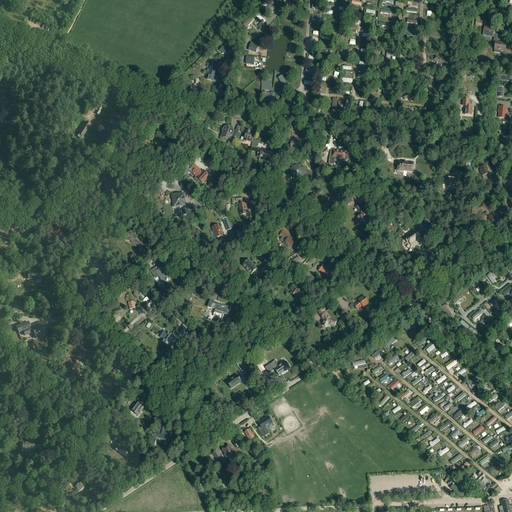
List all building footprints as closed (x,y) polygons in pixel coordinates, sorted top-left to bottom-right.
[(256,17),(264,24),(266,21),(262,18),(260,17),(258,15),(256,17)] [(251,17),(243,26),(246,29),(254,20),(251,17)] [(494,27),(485,26),(483,35),(493,36),(494,27)] [(496,42),(494,50),(495,50),(494,52),(500,53),(501,51),(505,52),(506,43),(496,42)] [(258,46),(251,44),(249,51),(256,53),(258,46)] [(222,47),(219,51),(225,55),(228,51),(222,47)] [(338,54),(335,56),(337,59),(341,57),(346,54),(345,50),(340,53),(338,54)] [(246,64),(253,65),(254,58),(247,57),(246,64)] [(448,63),(442,60),(436,57),(434,61),(437,63),(437,64),(439,65),(441,67),(442,65),(446,67),(448,63)] [(230,71),(233,61),(227,59),(226,62),(224,66),(224,67),(223,69),(230,71)] [(208,74),(207,79),(216,82),(217,77),(214,76),(216,71),(219,71),(221,66),(211,63),(210,69),(210,70),(208,69),(206,74),(208,74)] [(284,88),(288,86),(282,76),(278,79),(284,88)] [(414,89),(408,92),(402,96),(405,100),(409,98),(409,100),(412,98),(414,97),(413,95),(417,93),(414,89)] [(465,106),(465,115),(471,115),(472,107),(469,107),(469,100),(463,100),(462,106),(465,106)] [(505,119),(506,107),(499,107),(498,113),(499,113),(498,118),(505,119)] [(113,134),(117,122),(119,117),(113,115),(111,120),(114,122),(110,133),(113,134)] [(90,125),(86,122),(79,134),(83,137),(90,125)] [(238,126),(232,142),(235,143),(241,127),(238,126)] [(226,130),(224,129),(221,137),(230,140),(234,131),(231,130),(231,128),(226,127),(226,130)] [(165,145),(160,140),(156,144),(160,149),(165,145)] [(290,147),(297,148),(297,152),(304,152),(304,146),(301,146),(301,141),(297,141),(297,142),(291,142),(290,147)] [(258,150),(257,155),(258,155),(257,157),(259,157),(259,160),(265,161),(265,158),(268,158),(268,162),(274,163),(276,153),(272,152),(271,153),(260,151),(260,150),(258,150)] [(331,151),(330,157),(329,157),(329,165),(334,165),(335,158),(344,159),(344,160),(345,161),(346,161),(347,161),(348,160),(348,159),(349,154),(345,153),(340,153),(340,152),(336,151),(335,152),(331,151)] [(413,164),(408,163),(408,165),(403,164),(403,163),(399,162),(399,165),(398,165),(397,171),(412,172),(413,164)] [(194,165),(191,168),(194,171),(192,172),(203,183),(209,177),(203,171),(202,172),(194,165)] [(304,167),(303,168),(302,167),(300,166),(299,165),(297,165),(295,166),(294,166),(292,167),(291,169),(291,170),(290,172),(290,173),(291,175),(292,177),(293,178),(294,177),(295,177),(296,178),(297,178),(298,178),(300,177),(301,180),(303,179),(304,178),(305,177),(306,175),(306,173),(306,172),(306,170),(305,168),(304,167)] [(180,172),(184,176),(190,170),(186,166),(180,172)] [(480,168),(482,176),(488,174),(486,166),(480,168)] [(455,182),(456,177),(448,176),(447,187),(452,187),(452,182),(455,182)] [(105,187),(107,189),(108,188),(110,190),(115,186),(111,181),(109,182),(108,181),(106,183),(107,185),(105,187)] [(185,195),(173,197),(175,208),(185,207),(186,207),(185,195)] [(326,203),(323,205),(325,207),(328,210),(330,207),(332,206),(331,205),(332,204),(333,205),(336,201),(331,196),(327,199),(329,201),(328,202),(327,202),(326,203)] [(248,203),(239,204),(241,215),(247,214),(246,207),(248,207),(248,203)] [(357,211),(358,210),(360,215),(357,217),(358,219),(355,220),(357,223),(359,222),(360,223),(367,219),(363,213),(363,212),(359,204),(355,206),(357,211)] [(186,207),(185,207),(185,208),(183,209),(183,215),(197,213),(196,205),(186,207)] [(481,215),(484,222),(491,219),(487,213),(481,215)] [(423,221),(429,229),(429,228),(430,229),(434,227),(433,226),(433,225),(431,222),(432,221),(429,217),(423,221)] [(227,231),(232,229),(231,226),(228,219),(223,221),(227,231)] [(223,235),(219,225),(212,228),(216,238),(223,235)] [(57,230),(54,235),(62,240),(65,235),(57,230)] [(290,248),(295,242),(291,239),(292,238),(287,235),(288,234),(283,231),(279,236),(283,238),(284,236),(288,239),(284,244),(290,248)] [(126,237),(132,242),(131,243),(137,248),(140,244),(135,240),(137,237),(131,232),(126,237)] [(409,242),(410,244),(419,239),(416,233),(405,239),(407,243),(409,242)] [(96,264),(103,255),(100,253),(93,262),(96,264)] [(291,267),(300,261),(297,255),(291,259),(290,258),(287,260),(288,261),(287,262),(291,267)] [(100,264),(107,270),(110,265),(104,259),(100,264)] [(251,275),(258,269),(249,260),(243,266),(251,275)] [(117,263),(129,273),(132,269),(130,267),(129,269),(124,264),(124,265),(121,263),(118,261),(117,263)] [(170,278),(166,271),(169,268),(168,266),(164,268),(163,267),(156,272),(161,279),(164,282),(170,278)] [(328,270),(323,266),(319,271),(324,276),(327,279),(331,275),(330,275),(333,272),(329,269),(328,270)] [(29,279),(41,279),(41,271),(29,271),(29,279)] [(112,274),(108,271),(104,276),(101,274),(96,280),(102,285),(104,281),(106,282),(112,274)] [(487,276),(493,284),(496,282),(490,274),(487,276)] [(338,287),(351,279),(349,276),(346,278),(344,275),(337,280),(338,282),(336,283),(337,284),(336,285),(337,286),(338,287)] [(480,283),(477,286),(483,294),(486,292),(480,283)] [(300,293),(298,292),(300,289),(297,287),(292,294),(294,296),(295,295),(300,299),(303,295),(302,295),(303,294),(301,293),(300,293)] [(505,297),(511,291),(511,287),(503,294),(505,297)] [(132,296),(137,302),(142,298),(138,292),(132,296)] [(329,301),(334,305),(340,298),(334,294),(329,301)] [(461,294),(452,301),(454,304),(464,297),(461,294)] [(357,309),(362,305),(363,307),(368,303),(364,297),(359,301),(360,302),(354,306),(357,309)] [(499,302),(497,299),(489,305),(492,308),(499,302)] [(151,300),(144,306),(150,314),(157,308),(151,300)] [(231,308),(210,301),(207,308),(211,309),(211,308),(215,310),(228,315),(231,308)] [(23,305),(14,304),(13,312),(22,312),(23,305)] [(441,309),(449,319),(452,316),(444,307),(441,309)] [(327,327),(328,324),(334,327),(337,321),(330,318),(324,309),(323,309),(322,309),(317,312),(324,322),(322,325),(327,327)] [(472,318),(475,321),(483,314),(480,311),(472,318)] [(507,312),(499,319),(501,322),(509,315),(507,312)] [(404,328),(407,331),(416,324),(414,321),(404,328)] [(37,325),(32,327),(31,328),(29,322),(16,327),(18,330),(21,328),(22,331),(23,331),(25,335),(34,332),(36,332),(39,339),(43,337),(42,336),(47,334),(45,330),(44,330),(43,326),(38,328),(37,325)] [(486,331),(489,333),(496,326),(493,323),(486,331)] [(461,330),(470,338),(473,334),(463,327),(461,330)] [(194,332),(189,329),(184,338),(189,341),(194,332)] [(162,343),(167,346),(170,342),(173,344),(173,345),(177,347),(180,342),(176,339),(176,340),(172,338),(174,336),(168,333),(167,334),(164,332),(160,337),(164,339),(162,343)] [(386,344),(389,347),(398,339),(395,336),(386,344)] [(416,343),(418,346),(426,339),(424,336),(416,343)] [(504,347),(502,344),(493,353),(496,355),(504,347)] [(428,353),(435,348),(432,345),(426,350),(428,353)] [(84,354),(87,351),(82,346),(79,349),(84,354)] [(383,352),(380,349),(372,357),(374,360),(377,357),(377,358),(380,356),(379,355),(383,352)] [(511,352),(503,359),(506,362),(511,356),(511,352)] [(87,361),(85,358),(86,358),(82,354),(75,361),(77,364),(81,361),(84,364),(87,361)] [(403,364),(401,361),(393,367),(395,369),(403,364)] [(247,369),(242,362),(237,366),(242,372),(247,369)] [(448,370),(456,364),(454,362),(446,368),(448,370)] [(279,377),(291,370),(286,363),(277,369),(274,363),(266,368),(270,375),(274,372),(273,371),(275,370),(279,377)] [(119,366),(114,370),(117,372),(116,372),(121,376),(123,374),(119,370),(121,368),(119,366)] [(380,372),(382,371),(381,370),(382,369),(380,366),(372,372),(374,375),(379,371),(380,372)] [(423,374),(425,377),(430,373),(435,370),(433,367),(428,371),(423,374)] [(456,375),(458,377),(466,371),(465,369),(456,375)] [(402,375),(404,378),(412,373),(410,370),(402,375)] [(113,374),(108,379),(107,379),(104,383),(109,387),(112,384),(111,383),(117,377),(113,374)] [(237,375),(227,382),(231,389),(242,382),(237,375)] [(379,381),(381,383),(383,382),(386,380),(386,381),(388,380),(387,379),(389,378),(387,375),(379,381)] [(444,376),(436,382),(438,385),(446,379),(444,376)] [(417,379),(416,380),(412,384),(413,386),(422,379),(420,377),(417,379)] [(479,380),(477,377),(467,383),(469,386),(479,380)] [(396,382),(389,388),(392,390),(398,385),(396,382)] [(424,394),(432,388),(430,386),(423,392),(424,394)] [(400,398),(402,400),(410,394),(408,391),(400,398)] [(455,399),(458,402),(465,396),(463,393),(455,399)] [(435,402),(443,397),(441,394),(433,399),(435,402)] [(498,397),(496,394),(487,400),(489,403),(498,397)] [(387,397),(380,405),(382,407),(389,399),(387,397)] [(131,411),(137,416),(144,407),(138,402),(131,411)] [(474,402),(465,408),(467,411),(476,405),(474,402)] [(495,409),(498,412),(505,405),(503,403),(495,409)] [(427,407),(419,413),(421,416),(429,409),(427,407)] [(454,417),(456,420),(465,412),(463,409),(454,417)] [(483,410),(476,416),(478,418),(485,413),(483,410)] [(408,414),(407,415),(405,414),(404,415),(405,416),(401,420),(403,423),(410,417),(408,414)] [(429,422),(431,425),(436,420),(437,422),(439,420),(438,419),(439,418),(437,415),(429,422)] [(268,417),(258,423),(263,430),(259,432),(263,438),(270,434),(266,428),(273,423),(268,417)] [(487,427),(496,419),(494,417),(485,424),(487,427)] [(464,426),(463,426),(465,429),(473,423),(471,420),(465,424),(463,425),(464,426)] [(447,423),(439,429),(440,432),(449,425),(447,423)] [(166,425),(162,424),(162,425),(158,424),(158,427),(157,426),(156,429),(154,429),(151,438),(156,439),(156,438),(166,440),(167,434),(164,433),(166,425)] [(418,425),(411,431),(413,434),(420,428),(418,425)] [(473,433),(476,436),(484,430),(482,426),(473,433)] [(250,429),(244,433),(250,442),(256,438),(253,434),(251,432),(250,429)] [(453,438),(459,432),(457,429),(451,436),(453,438)] [(429,445),(431,448),(440,442),(438,439),(432,443),(431,442),(429,443),(430,444),(429,445)] [(469,442),(466,439),(458,445),(461,448),(469,442)] [(499,443),(496,440),(489,446),(491,449),(499,443)] [(23,449),(30,448),(31,453),(35,453),(34,443),(23,444),(23,449)] [(117,451),(119,449),(125,456),(129,451),(125,446),(122,448),(119,444),(115,448),(117,451)] [(502,450),(504,453),(511,449),(511,446),(511,445),(502,450)] [(224,455),(228,460),(236,455),(233,450),(232,450),(229,446),(222,450),(225,455),(224,455)] [(439,452),(440,453),(438,454),(440,457),(449,451),(446,448),(442,452),(441,450),(439,452)] [(468,454),(471,458),(479,451),(477,448),(468,454)] [(221,457),(217,451),(213,454),(216,460),(221,457)] [(450,462),(453,465),(462,458),(460,455),(450,462)] [(255,457),(249,461),(252,466),(258,461),(255,457)] [(488,457),(479,463),(481,466),(490,460),(488,457)] [(459,470),(462,473),(470,465),(467,462),(459,470)] [(498,467),(496,464),(488,471),(491,474),(498,467)] [(470,485),(477,478),(474,475),(467,483),(470,485)] [(487,481),(480,490),(482,492),(490,483),(487,481)] [(75,484),(72,486),(70,484),(67,486),(70,490),(73,488),(73,489),(75,488),(78,492),(84,489),(80,483),(76,486),(75,484)] [(501,491),(495,483),(489,488),(489,487),(485,491),(489,495),(493,492),(496,495),(501,491)] [(511,511),(511,505),(509,506),(508,500),(501,502),(503,511),(511,511)]
